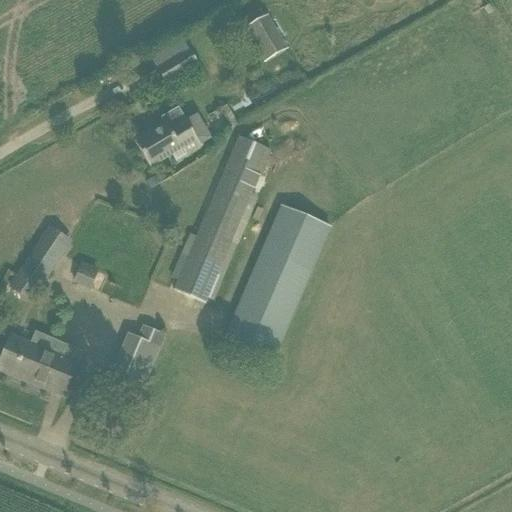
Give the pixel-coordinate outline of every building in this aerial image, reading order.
[(267,16),(244,30),(259,55),(282,41),(267,16)] [(166,87),(189,74),(187,71),(197,65),(189,52),(157,71),(166,87)] [(165,126),(135,144),(150,169),(172,156),(176,163),(201,148),(199,146),(200,146),(211,140),(196,115),(185,122),(184,121),(177,109),(160,119),(165,126)] [(206,305),(270,153),(271,152),(238,137),(172,291),(206,305)] [(157,176),(145,184),(149,190),(161,183),(157,176)] [(281,208),(228,331),(222,344),(272,366),(330,230),(281,208)] [(66,251),(71,243),(69,242),(48,228),(30,255),(14,281),(36,296),(52,272),(66,251)] [(90,291),(97,272),(82,266),(74,285),(90,291)] [(139,341),(128,336),(109,379),(140,393),(164,337),(145,329),(139,341)] [(0,371),(63,400),(71,380),(82,354),(35,334),(31,344),(12,336),(6,351),(0,363),(0,371)]
